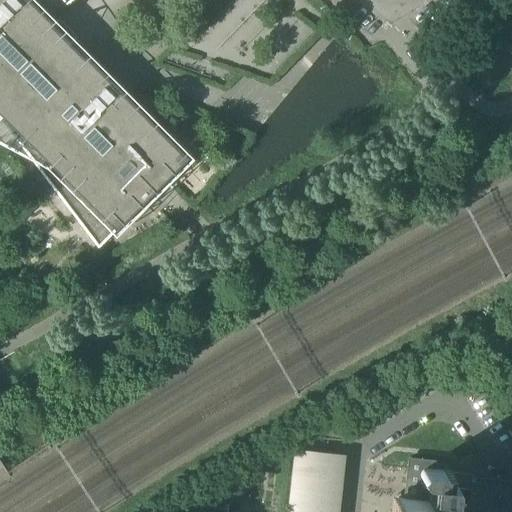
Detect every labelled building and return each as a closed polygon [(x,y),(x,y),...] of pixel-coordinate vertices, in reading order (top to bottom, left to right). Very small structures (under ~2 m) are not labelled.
[(0,0),(0,119),(97,248),(186,159),(124,97),(68,41),(63,35),(53,25),(45,17),(71,0),(0,0)] [(206,49),(219,36),(209,26),(196,39),(206,49)] [(289,511),(334,511),(340,459),(296,453),(289,511)] [(444,511),(445,505),(445,504),(445,503),(444,503),(440,503),(441,496),(452,497),(453,497),(453,496),(454,487),(455,485),(455,484),(454,483),(453,483),(448,482),(449,471),(441,470),(434,469),(435,461),(407,458),(407,461),(402,499),(399,498),(398,498),(398,499),(398,500),(396,511),(444,511)] [(511,511),(511,488),(509,488),(510,486),(495,484),(495,486),(484,485),(484,483),(469,481),(466,511),(511,511)]
